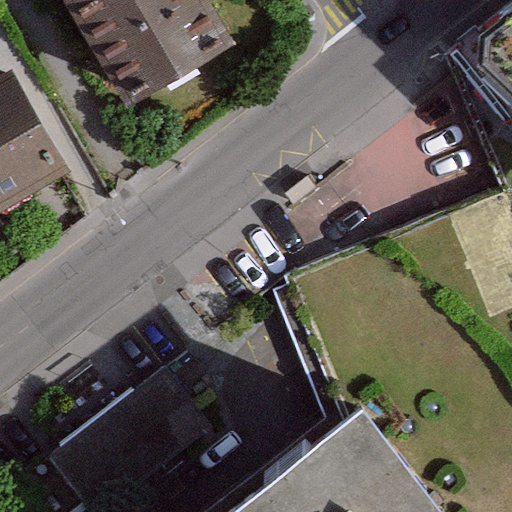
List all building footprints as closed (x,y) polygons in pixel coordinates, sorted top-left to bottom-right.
[(69,0),(142,119),(250,53),(217,0),(69,0)] [(511,10),(469,53),(511,96),(511,10)] [(16,82),(0,92),(0,209),(69,165),(16,82)] [(511,194),(511,190),(414,222),(426,260),(486,241),(499,282),(511,277),(511,194)] [(103,511),(210,427),(162,367),(48,458),(91,511),(103,511)] [(438,511),(353,401),(207,511),(438,511)]
